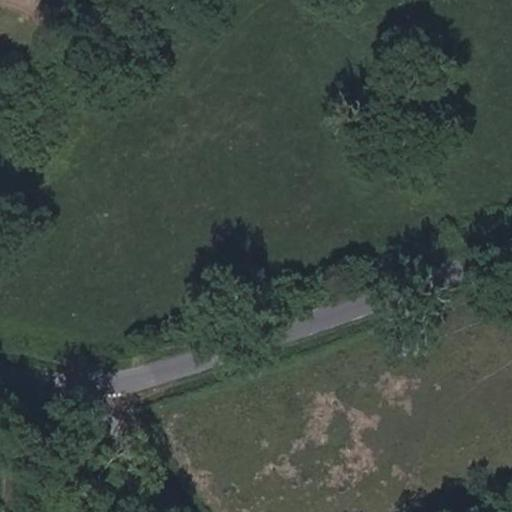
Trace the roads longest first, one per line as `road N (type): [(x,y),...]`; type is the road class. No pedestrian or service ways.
road 1 (unclassified): [(511,251),(154,376),(97,385)]
road 2 (unclassified): [(143,511),(97,385)]
